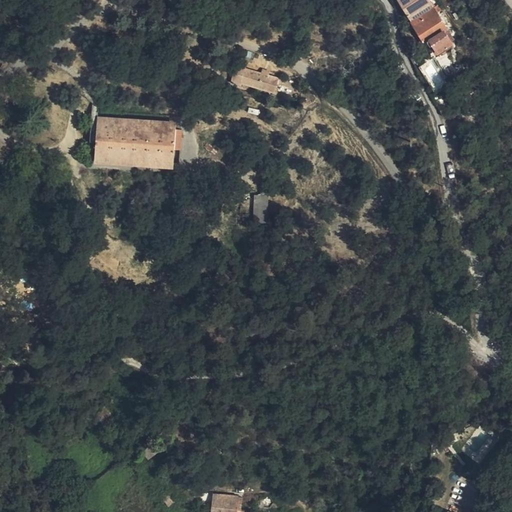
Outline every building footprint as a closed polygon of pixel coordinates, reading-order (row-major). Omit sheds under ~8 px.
[(396,0),(410,21),(433,8),(427,0),(396,0)] [(48,16),(44,4),(38,6),(42,18),(48,16)] [(442,11),(438,5),(433,8),(437,14),(441,11),(442,11)] [(410,21),(411,22),(424,43),(426,41),(429,39),(437,53),(451,44),(449,42),(453,40),(437,14),(433,8),(410,21)] [(53,33),(50,23),(44,25),(47,35),(53,33)] [(14,39),(2,33),(0,38),(0,60),(3,62),(14,39)] [(429,39),(426,41),(436,57),(452,46),(451,44),(437,53),(429,39)] [(294,40),(291,50),(299,53),(303,43),(294,40)] [(241,83),(274,92),(278,79),(245,69),(246,68),(235,65),(230,82),(241,85),(241,83)] [(480,87),(469,95),(472,100),(484,92),(480,87)] [(447,91),(436,105),(442,117),(454,100),(447,91)] [(310,97),(300,99),(301,106),(311,104),(310,97)] [(175,126),(176,121),(115,116),(97,115),(97,120),(158,125),(175,126)] [(158,125),(97,120),(94,158),(173,163),(175,126),(158,125)] [(173,163),(94,158),(94,163),(154,167),(173,169),(173,163)] [(252,222),(266,223),(268,194),(254,193),(252,222)] [(108,422),(113,418),(105,407),(99,412),(108,422)] [(30,426),(24,414),(15,417),(20,430),(30,426)] [(503,425),(502,423),(500,421),(495,420),(493,419),(491,420),(498,440),(503,434),(504,431),(504,428),(503,425)] [(454,440),(451,434),(442,438),(445,444),(444,445),(447,448),(450,446),(448,442),(454,440)] [(178,501),(170,490),(162,496),(170,508),(178,501)] [(236,511),(237,510),(238,496),(213,494),(210,511),(236,511)]
